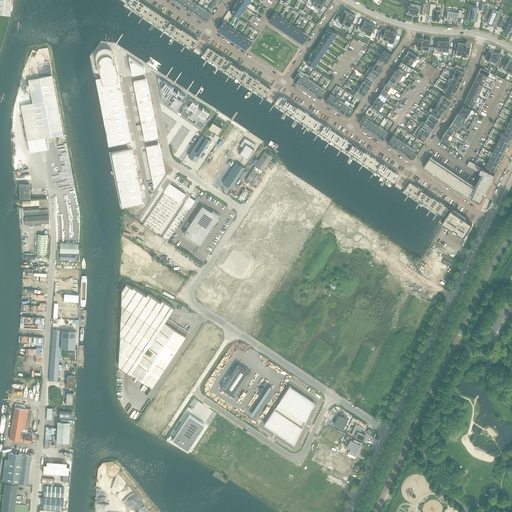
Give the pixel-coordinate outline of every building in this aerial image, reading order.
[(0,0),(0,14),(10,16),(11,0),(0,0)] [(138,0),(133,8),(139,11),(144,3),(138,0)] [(190,0),(186,0),(182,6),(187,9),(192,1),(190,0)] [(319,0),(315,7),(320,10),(323,12),(326,7),(323,5),(326,0),(319,0)] [(192,1),(187,9),(192,12),(197,4),(192,1)] [(245,7),(237,2),(234,7),(242,12),(245,7)] [(408,7),(407,10),(408,10),(408,14),(417,16),(418,12),(420,13),(420,14),(425,14),(426,3),(422,2),(421,6),(416,4),(415,8),(409,6),(409,7),(408,7)] [(139,11),(144,15),(149,7),(144,3),(139,11)] [(197,4),(192,12),(196,16),(202,8),(197,4)] [(430,4),(429,16),(432,16),(432,19),(440,20),(441,10),(436,10),(436,4),(430,4)] [(477,7),(472,6),(471,10),(469,9),(467,19),(475,20),(477,7)] [(149,7),(144,15),(149,19),(155,11),(149,7)] [(242,12),(234,7),(231,12),(232,13),(235,14),(237,16),(239,17),(242,12)] [(487,7),(484,16),(485,14),(490,16),(487,23),(492,25),(496,16),(500,17),(503,10),(499,8),(498,11),(493,9),(492,10),(487,7)] [(202,8),(196,16),(201,19),(207,11),(202,8)] [(446,19),(458,21),(458,17),(461,18),(463,10),(459,9),(458,13),(447,11),(446,19)] [(338,16),(335,21),(338,22),(339,21),(344,24),(350,13),(344,10),(340,17),(338,16)] [(149,19),(155,22),(160,14),(155,11),(149,19)] [(212,14),(207,11),(201,19),(206,22),(212,14)] [(269,21),(274,24),(279,16),(274,12),(269,21)] [(350,13),(344,24),(349,27),(348,28),(351,30),(354,25),(351,23),(355,16),(350,13)] [(155,22),(160,26),(165,18),(160,14),(155,22)] [(278,27),(284,19),(279,16),(274,24),(278,27)] [(160,26),(165,29),(171,21),(165,18),(160,26)] [(283,30),(289,22),(284,19),(278,27),(283,30)] [(511,19),(509,19),(503,31),(509,34),(511,28),(511,19)] [(359,25),(356,30),(365,34),(370,23),(364,20),(362,26),(359,25)] [(165,29),(171,33),(176,25),(171,21),(165,29)] [(222,33),(228,25),(223,22),(217,30),(222,33)] [(288,33),(293,25),(289,22),(283,30),(288,33)] [(370,23),(365,34),(370,36),(375,25),(370,23)] [(171,33),(176,36),(181,28),(176,25),(171,33)] [(227,36),(232,28),(228,25),(222,33),(227,36)] [(293,37),(298,29),(293,25),(288,33),(293,37)] [(176,36),(181,40),(187,32),(181,28),(176,36)] [(232,39),(237,31),(232,28),(227,36),(232,39)] [(297,40),(303,32),(298,29),(293,37),(297,40)] [(333,39),(336,34),(328,29),(325,34),(333,39)] [(381,34),(379,40),(387,42),(391,31),(385,29),(384,35),(381,34)] [(237,42),(242,34),(237,31),(232,39),(237,42)] [(391,31),(387,42),(396,45),(398,40),(395,39),(397,33),(391,31)] [(181,40),(187,43),(192,36),(187,32),(181,40)] [(302,43),(308,35),(303,32),(297,40),(302,43)] [(241,46),(247,38),(242,34),(237,42),(241,46)] [(330,44),(333,39),(325,34),(322,38),(330,44)] [(187,43),(192,47),(197,39),(192,36),(187,43)] [(246,49),(252,41),(247,38),(241,46),(246,49)] [(330,44),(322,38),(319,43),(327,48),(330,44)] [(414,44),(414,50),(423,51),(424,39),(418,38),(418,44),(414,44)] [(434,47),(434,53),(443,53),(444,41),(438,41),(437,47),(434,47)] [(444,41),(443,53),(443,51),(448,51),(448,54),(452,54),(452,48),(449,48),(450,42),(444,41)] [(462,55),(464,43),(458,42),(457,50),(453,50),(452,56),(456,56),(456,54),(462,55)] [(327,48),(319,43),(315,48),(323,53),(327,48)] [(470,45),(464,43),(462,55),(468,56),(470,45)] [(203,54),(209,58),(214,50),(208,46),(203,54)] [(96,55),(96,57),(96,59),(97,61),(96,61),(99,73),(101,73),(102,77),(96,78),(110,146),(126,142),(131,141),(118,74),(117,74),(117,70),(115,58),(115,55),(114,53),(113,52),(112,50),(111,49),(109,48),(107,48),(105,47),(104,48),(102,48),(100,49),(99,50),(98,52),(97,53),(96,55)] [(320,58),(323,53),(315,48),(312,52),(320,58)] [(385,50),(384,49),(381,54),(389,59),(392,54),(388,51),(385,50)] [(209,58),(214,62),(219,54),(214,50),(209,58)] [(417,55),(409,50),(405,55),(414,60),(417,55)] [(489,50),(485,59),(491,61),(494,52),(489,50)] [(320,58),(312,52),(309,57),(317,63),(320,58)] [(494,52),(491,61),(496,63),(495,65),(498,66),(501,61),(498,60),(500,54),(494,52)] [(214,62),(220,66),(225,58),(219,54),(214,62)] [(389,59),(381,54),(378,58),(376,57),(386,63),(389,59)] [(414,60),(405,55),(402,59),(411,65),(414,60)] [(317,63),(309,57),(306,62),(308,63),(310,65),(313,67),(314,67),(317,63)] [(386,63),(376,57),(373,61),(383,68),(386,63)] [(220,66),(226,70),(231,62),(225,58),(220,66)] [(511,66),(511,60),(510,59),(505,66),(503,64),(500,69),(503,71),(504,69),(509,72),(511,66)] [(135,61),(130,62),(132,75),(145,73),(144,68),(135,61)] [(380,72),(383,68),(373,61),(373,62),(375,63),(372,67),(370,66),(380,72)] [(409,66),(402,61),(398,65),(408,72),(406,70),(409,66)] [(226,70),(231,74),(237,66),(231,62),(226,70)] [(408,72),(398,65),(395,70),(405,76),(408,72)] [(231,74),(237,77),(242,69),(237,66),(231,74)] [(370,66),(367,70),(377,77),(380,72),(370,66)] [(481,67),(478,73),(487,77),(490,72),(487,70),(484,69),(481,67)] [(457,68),(454,74),(462,77),(465,72),(460,70),(459,70),(459,69),(457,69),(457,68)] [(237,77),(243,81),(248,73),(242,69),(237,77)] [(298,83),(305,73),(300,70),(293,80),(298,83)] [(367,70),(364,75),(374,81),(377,77),(367,70)] [(405,76),(395,70),(392,74),(400,79),(403,75),(405,76)] [(243,81),(248,85),(254,77),(248,73),(243,81)] [(302,86),(308,78),(303,76),(305,74),(305,73),(298,83),(302,86)] [(478,73),(476,78),(485,82),(487,77),(478,73)] [(400,79),(392,74),(389,79),(399,85),(397,84),(400,79)] [(454,74),(452,78),(460,82),(462,77),(454,74)] [(32,103),(20,105),(27,141),(30,153),(48,149),(45,137),(63,134),(52,75),(28,79),(32,103)] [(374,81),(364,75),(361,79),(371,86),(374,81)] [(174,88),(158,77),(162,100),(163,101),(164,100),(167,102),(175,90),(173,89),(174,88)] [(248,85),(254,89),(260,81),(254,77),(248,85)] [(302,86),(307,89),(312,81),(308,78),(302,86)] [(452,78),(450,83),(458,87),(460,82),(452,78)] [(476,78),(473,82),(483,87),(485,82),(476,78)] [(147,79),(134,81),(145,140),(158,138),(156,129),(155,124),(154,119),(154,115),(153,110),(152,105),(150,97),(149,92),(148,86),(147,79)] [(360,85),(368,90),(371,86),(361,79),(361,80),(363,81),(360,85)] [(399,85),(389,79),(386,83),(396,90),(399,85)] [(254,89),(260,92),(265,84),(260,81),(254,89)] [(317,84),(312,81),(307,89),(311,92),(317,84)] [(473,82),(471,87),(480,92),(483,87),(473,82)] [(396,90),(386,83),(383,88),(391,93),(394,89),(396,90)] [(450,83),(447,88),(455,92),(458,87),(450,83)] [(260,92),(265,96),(271,88),(265,84),(260,92)] [(311,92),(316,95),(321,87),(317,84),(311,92)] [(368,90),(360,85),(357,90),(365,95),(368,90)] [(326,91),(321,87),(316,95),(321,99),(326,91)] [(471,87),(469,92),(478,97),(480,92),(471,87)] [(391,93),(383,88),(380,92),(388,97),(391,93)] [(447,88),(445,93),(453,97),(455,92),(447,88)] [(178,92),(175,90),(167,102),(170,104),(170,105),(177,110),(186,97),(178,91),(178,92)] [(365,95),(357,90),(354,94),(361,99),(365,95)] [(388,97),(380,92),(377,97),(377,96),(385,102),(388,97)] [(469,92),(466,97),(475,102),(478,97),(469,92)] [(330,105),(336,95),(335,97),(330,94),(325,102),(330,105)] [(280,95),(275,103),(281,107),(287,99),(280,95)] [(334,108),(341,98),(336,95),(330,105),(334,108)] [(451,101),(443,95),(440,100),(448,105),(451,101)] [(385,102),(377,96),(374,101),(381,106),(384,102),(385,102)] [(466,97),(464,102),(473,107),(475,102),(466,97)] [(339,111),(344,103),(340,100),(341,98),(334,108),(339,111)] [(198,105),(190,99),(181,113),(188,118),(189,117),(192,119),(200,107),(198,106),(198,105)] [(287,99),(281,107),(287,111),(292,103),(287,99)] [(448,105),(440,100),(437,104),(445,110),(448,105)] [(371,106),(378,111),(381,106),(374,101),(371,106)] [(292,103),(287,111),(292,114),(297,106),(292,103)] [(343,114),(348,106),(344,103),(339,111),(343,114)] [(445,110),(437,104),(434,109),(441,114),(444,109),(445,110)] [(464,104),(461,109),(468,114),(471,109),(464,104)] [(297,106),(292,114),(297,118),(303,110),(297,106)] [(348,117),(353,109),(348,106),(343,114),(348,117)] [(202,109),(200,107),(192,119),(195,121),(195,122),(202,127),(211,113),(203,108),(202,109)] [(441,114),(434,109),(431,113),(439,119),(438,118),(441,114)] [(468,114),(461,109),(458,113),(465,118),(468,114)] [(303,110),(297,118),(303,122),(309,114),(303,110)] [(439,119),(431,113),(428,118),(436,123),(439,119)] [(465,118),(458,113),(455,118),(464,124),(462,123),(465,118)] [(309,114),(303,122),(309,125),(314,117),(309,114)] [(314,117),(309,125),(314,129),(319,121),(314,117)] [(364,128),(370,120),(365,117),(360,125),(364,128)] [(436,123),(428,118),(425,122),(433,128),(436,123)] [(464,124),(455,118),(452,122),(461,129),(464,124)] [(215,119),(209,128),(215,132),(216,132),(218,134),(226,122),(223,120),(221,122),(215,119)] [(369,131),(374,123),(370,120),(364,128),(369,131)] [(319,121),(314,129),(319,132),(325,124),(319,121)] [(425,122),(422,127),(430,132),(433,128),(425,122)] [(461,129),(452,122),(449,127),(456,132),(459,127),(461,129)] [(373,134),(379,126),(374,123),(369,131),(373,134)] [(404,127),(404,128),(409,131),(412,127),(411,126),(409,125),(407,123),(406,125),(404,127)] [(325,124),(319,132),(326,137),(331,129),(325,124)] [(243,133),(231,126),(225,134),(230,137),(227,140),(235,145),(243,133)] [(378,137),(383,129),(379,126),(373,134),(378,137)] [(430,132),(422,127),(419,131),(427,137),(430,132)] [(456,132),(449,127),(446,131),(453,136),(456,132)] [(331,129),(326,137),(331,140),(336,132),(331,129)] [(383,140),(388,132),(383,129),(378,137),(383,140)] [(427,137),(419,131),(416,136),(424,141),(427,137)] [(453,136),(446,131),(443,136),(452,142),(450,140),(453,136)] [(336,132),(331,140),(336,144),(342,136),(336,132)] [(503,133),(500,138),(509,142),(511,137),(503,133)] [(202,134),(188,155),(197,161),(211,140),(202,134)] [(392,146),(397,138),(392,135),(387,143),(392,146)] [(342,136),(336,144),(342,148),(348,140),(342,136)] [(452,142),(443,136),(439,140),(449,147),(452,142)] [(248,145),(251,141),(245,137),(240,145),(243,147),(239,154),(247,159),(254,149),(248,145)] [(396,149),(402,141),(397,138),(392,146),(396,149)] [(506,147),(509,142),(500,138),(498,143),(506,147)] [(348,140),(342,148),(348,151),(353,143),(348,140)] [(401,152),(406,144),(402,141),(396,149),(401,152)] [(159,143),(146,146),(154,184),(155,189),(158,184),(165,173),(163,165),(162,159),(161,154),(160,148),(159,143)] [(353,143),(348,151),(353,155),(358,147),(353,143)] [(504,152),(506,147),(498,143),(495,147),(504,152)] [(405,155),(411,147),(406,144),(401,152),(405,155)] [(358,147),(353,155),(358,158),(364,150),(358,147)] [(410,158),(415,150),(411,147),(405,155),(410,158)] [(501,157),(504,152),(495,147),(493,152),(501,157)] [(128,151),(112,154),(118,184),(123,207),(143,203),(140,184),(133,150),(128,151)] [(364,150),(358,158),(364,163),(370,155),(364,150)] [(264,169),(273,156),(265,151),(255,165),(260,169),(261,167),(264,169)] [(499,162),(501,157),(493,152),(490,157),(499,162)] [(215,179),(228,158),(221,153),(207,174),(215,179)] [(370,155),(364,163),(371,167),(376,159),(370,155)] [(430,156),(424,166),(466,194),(468,195),(474,185),(430,156)] [(499,162),(490,157),(488,162),(496,166),(499,162)] [(376,159),(371,167),(376,170),(381,162),(376,159)] [(469,161),(467,165),(483,173),(476,187),(471,196),(481,201),(494,173),(481,167),(469,161)] [(223,183),(225,184),(231,188),(234,184),(245,167),(236,162),(223,183)] [(381,162),(376,170),(382,174),(387,166),(381,162)] [(496,166),(488,162),(485,167),(494,171),(496,166)] [(387,166),(382,174),(387,178),(393,170),(387,166)] [(246,180),(252,184),(253,185),(261,174),(253,169),(246,180)] [(393,170),(387,178),(394,182),(399,174),(393,170)] [(410,181),(405,189),(410,193),(415,185),(410,181)] [(170,182),(164,191),(165,192),(168,194),(169,195),(175,186),(170,182)] [(19,184),(20,199),(30,198),(29,184),(19,184)] [(415,185),(410,193),(416,197),(422,189),(415,185)] [(175,186),(169,195),(172,197),(175,198),(181,190),(175,186)] [(422,189),(416,197),(421,201),(427,193),(422,189)] [(181,190),(175,198),(179,201),(180,202),(186,193),(181,190)] [(427,193),(421,201),(427,204),(432,196),(427,193)] [(190,196),(184,205),(189,208),(195,200),(190,196)] [(432,196),(427,204),(432,208),(437,200),(432,196)] [(437,200),(432,208),(438,212),(444,204),(437,200)] [(331,204),(321,220),(352,239),(356,232),(354,231),(356,227),(353,226),(356,222),(338,211),(340,209),(331,204)] [(444,204),(438,212),(444,216),(449,208),(444,204)] [(25,224),(49,223),(48,209),(39,210),(39,205),(24,206),(25,224)] [(184,234),(200,245),(215,224),(221,216),(213,211),(212,212),(203,205),(184,234)] [(450,208),(442,221),(463,236),(472,223),(450,208)] [(37,234),(36,254),(47,254),(48,234),(37,234)] [(67,252),(67,253),(70,253),(70,252),(77,252),(78,244),(60,243),(60,252),(67,252)] [(291,252),(284,260),(287,263),(294,254),(291,252)] [(77,270),(59,268),(58,278),(76,280),(77,270)] [(189,332),(167,318),(174,308),(162,300),(161,302),(148,293),(147,295),(134,287),(133,288),(127,283),(122,290),(122,305),(122,306),(120,335),(121,336),(119,366),(131,373),(132,373),(153,387),(189,332)] [(64,293),(63,301),(78,302),(78,294),(64,293)] [(41,318),(41,314),(21,313),(21,320),(38,321),(38,324),(43,324),(43,318),(41,318)] [(49,380),(57,380),(60,347),(61,330),(53,329),(49,380)] [(61,329),(60,348),(75,348),(76,330),(61,329)] [(157,400),(172,410),(211,352),(196,342),(157,400)] [(243,342),(239,347),(244,350),(247,345),(243,342)] [(238,363),(221,388),(234,397),(251,372),(238,363)] [(290,386),(279,402),(307,421),(312,409),(316,403),(290,386)] [(274,390),(269,387),(250,415),(255,418),(274,390)] [(60,391),(51,391),(50,407),(59,408),(60,391)] [(23,440),(31,442),(32,436),(31,436),(32,433),(27,432),(31,410),(24,408),(25,405),(15,404),(9,438),(19,440),(19,439),(23,440)] [(275,409),(265,424),(295,444),(296,443),(296,444),(303,428),(275,409)] [(59,418),(71,419),(72,411),(59,410),(59,418)] [(339,414),(334,423),(343,427),(348,418),(339,414)] [(190,415),(173,440),(188,450),(205,425),(190,415)] [(162,416),(154,429),(160,433),(168,420),(162,416)] [(56,441),(69,442),(70,421),(57,421),(56,441)] [(356,424),(351,434),(363,440),(366,435),(361,433),(363,429),(356,424)] [(327,427),(323,436),(336,442),(341,433),(327,427)] [(350,439),(347,447),(357,452),(361,444),(350,439)] [(235,440),(227,452),(242,461),(249,450),(235,440)] [(329,450),(319,445),(313,456),(324,461),(329,450)] [(5,459),(2,481),(5,481),(19,483),(27,484),(28,480),(31,455),(9,452),(8,460),(5,459)] [(352,462),(337,455),(334,461),(337,463),(334,470),(346,476),(352,463),(351,463),(352,462)] [(69,475),(69,466),(43,465),(42,473),(69,475)] [(246,483),(274,501),(282,489),(254,471),(246,483)] [(13,511),(17,485),(5,483),(0,511),(13,511)] [(340,491),(338,490),(328,511),(329,511),(337,511),(349,486),(343,483),(340,491)] [(62,497),(63,486),(44,485),(43,495),(62,497)] [(122,500),(128,511),(129,511),(143,505),(136,492),(122,500)] [(43,496),(42,509),(62,511),(62,510),(63,501),(63,499),(43,496)]
